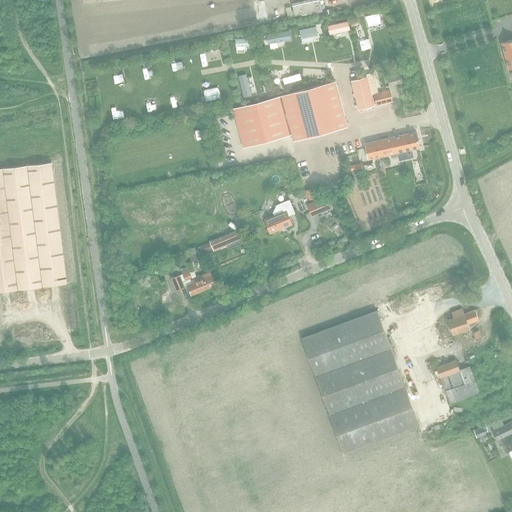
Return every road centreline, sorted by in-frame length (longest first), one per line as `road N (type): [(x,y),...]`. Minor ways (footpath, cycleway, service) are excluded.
road 1 (unknown): [(73,511),(41,470),(41,458),(90,396),(92,354),(59,105),(8,0)]
road 2 (unclassified): [(0,365),(129,344),(467,204)]
road 3 (tertiary): [(467,204),(408,0)]
